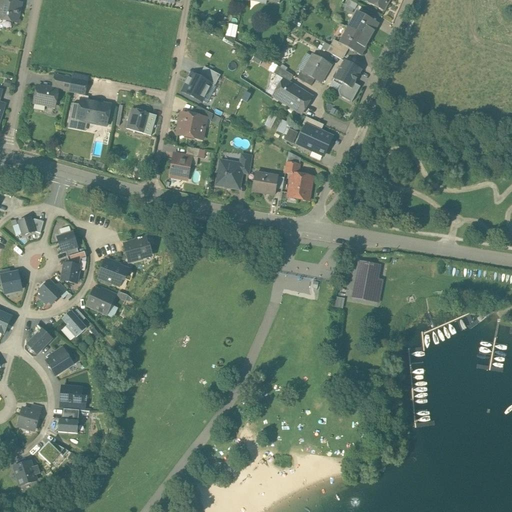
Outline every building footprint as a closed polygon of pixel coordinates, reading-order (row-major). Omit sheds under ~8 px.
[(21,4),(3,0),(1,0),(0,6),(0,19),(16,23),(19,12),(21,4)] [(346,0),(344,4),(355,10),(357,5),(348,0),(346,0)] [(370,0),(369,3),(375,6),(374,8),(377,9),(378,7),(383,11),(389,0),(370,0)] [(341,10),(352,16),(355,10),(344,4),(341,10)] [(379,24),(358,12),(354,19),(355,20),(350,30),(369,41),(379,24)] [(235,37),(237,25),(228,23),(225,35),(235,37)] [(369,41),(350,30),(345,39),(344,38),(340,44),(340,45),(348,49),(360,56),(369,41)] [(348,49),(340,45),(340,44),(337,43),(335,48),(345,54),(348,49)] [(335,48),(330,46),(327,52),(342,60),(345,54),(335,48)] [(331,66),(314,56),(304,73),(304,74),(315,80),(321,83),(331,66)] [(362,70),(344,61),(334,81),(351,90),(362,70)] [(221,75),(204,67),(199,77),(191,73),(181,92),(199,101),(202,103),(212,85),(215,86),(221,75)] [(293,76),(278,67),(274,74),(283,80),(284,80),(289,83),(293,76)] [(315,80),(304,74),(304,73),(301,72),(297,79),(311,87),(315,80)] [(88,76),(72,73),(71,79),(87,82),(88,76)] [(71,79),(56,76),(53,88),(58,89),(69,91),(71,79)] [(87,82),(71,79),(69,91),(84,94),(87,82)] [(289,83),(284,80),(283,80),(273,97),(302,114),(312,97),(289,83)] [(51,89),(37,87),(34,103),(55,107),(58,89),(53,88),(51,89)] [(111,105),(81,99),(80,105),(73,104),(71,114),(78,115),(77,121),(106,127),(111,105)] [(239,108),(221,99),(213,114),(231,123),(239,108)] [(213,114),(197,106),(195,116),(203,118),(203,119),(212,120),(213,114)] [(156,117),(131,110),(126,130),(150,137),(156,117)] [(195,116),(182,114),(181,121),(180,121),(178,134),(190,136),(190,138),(201,140),(204,128),(202,127),(203,119),(203,118),(195,116)] [(264,125),(271,128),(276,117),(270,114),(264,125)] [(323,125),(306,117),(302,125),(306,126),(306,125),(320,132),(323,125)] [(286,134),(288,122),(280,120),(277,132),(286,134)] [(320,132),(306,125),(306,126),(298,144),(323,155),(332,137),(320,132)] [(292,143),(296,131),(288,128),(285,140),(292,143)] [(200,150),(188,148),(186,156),(192,157),(198,158),(200,150)] [(174,153),(169,177),(187,180),(192,157),(186,156),(174,153)] [(251,157),(241,155),(240,164),(243,165),(242,173),(248,175),(251,157)] [(240,164),(220,161),(219,171),(217,172),(217,175),(218,176),(216,186),(239,190),(242,173),(243,165),(240,164)] [(300,165),(287,163),(285,174),(292,175),(292,174),(298,175),(300,165)] [(277,177),(256,174),(253,192),(274,196),(275,189),(277,177)] [(298,175),(292,174),(292,175),(289,195),(297,196),(297,199),(309,201),(311,191),(308,190),(310,177),(298,175)] [(284,178),(277,177),(275,189),(282,190),(284,178)] [(31,221),(30,219),(19,223),(23,236),(35,232),(41,234),(44,222),(35,220),(31,221)] [(74,233),(57,238),(62,253),(79,247),(74,233)] [(148,241),(125,246),(128,262),(152,257),(148,241)] [(84,252),(67,257),(69,263),(81,260),(86,258),(84,252)] [(129,268),(104,259),(97,277),(122,286),(129,268)] [(69,263),(65,264),(62,278),(66,281),(76,283),(81,260),(69,263)] [(380,266),(359,263),(353,293),(374,297),(377,279),(380,266)] [(18,271),(1,274),(6,294),(23,290),(18,271)] [(51,279),(38,291),(52,305),(65,293),(51,279)] [(382,280),(377,279),(374,297),(353,293),(352,299),(378,304),(382,280)] [(106,295),(94,290),(87,305),(99,311),(99,312),(106,315),(111,306),(110,305),(115,295),(108,292),(106,295)] [(333,306),(342,308),(343,298),(335,297),(333,306)] [(85,319),(77,310),(73,313),(81,323),(85,319)] [(72,312),(62,320),(67,326),(77,337),(87,329),(81,323),(73,313),(72,312)] [(11,319),(0,314),(1,313),(0,313),(0,333),(4,335),(11,319)] [(77,337),(67,326),(66,327),(76,339),(77,337)] [(28,344),(38,354),(56,337),(46,327),(28,344)] [(46,361),(56,377),(75,365),(65,349),(46,361)] [(83,386),(63,385),(62,408),(82,408),(83,386)] [(31,411),(23,409),(19,422),(24,423),(22,428),(33,431),(34,426),(36,426),(41,409),(33,406),(31,411)] [(64,420),(59,420),(58,432),(77,434),(78,422),(75,421),(64,420)] [(49,443),(39,454),(50,464),(60,454),(61,454),(52,445),(49,443)] [(68,451),(54,443),(52,445),(61,454),(60,454),(63,457),(68,451)] [(32,459),(12,466),(20,490),(40,484),(32,459)]
